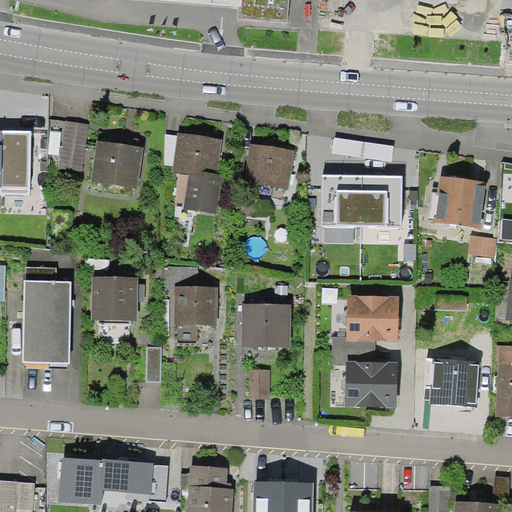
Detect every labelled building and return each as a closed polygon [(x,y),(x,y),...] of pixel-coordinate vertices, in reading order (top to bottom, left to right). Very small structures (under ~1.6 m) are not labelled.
[(288,0),(242,0),(242,6),(239,5),(237,18),(286,23),(288,0)] [(89,124),(65,121),(57,176),(80,180),(89,124)] [(17,131),(3,131),(1,188),(30,188),(31,131),(17,131)] [(199,136),(178,132),(177,136),(173,166),(172,172),(180,173),(188,174),(184,204),(183,209),(217,214),(223,174),(217,173),(222,139),(199,136)] [(173,166),(177,136),(165,134),(164,165),(173,166)] [(364,142),(334,137),(332,153),(362,157),(364,142)] [(120,144),(98,140),(91,181),(137,188),(143,147),(120,144)] [(394,146),(364,142),(362,157),(392,162),(394,146)] [(271,146),(250,143),(243,181),(288,188),(295,150),(271,146)] [(188,174),(180,173),(175,202),(184,204),(188,174)] [(361,226),(362,175),(342,175),(323,174),(322,226),(361,226)] [(382,175),(362,175),(361,226),(401,227),(402,176),(382,175)] [(463,179),(440,176),(438,193),(437,195),(439,195),(436,216),(434,216),(433,221),(481,229),(482,223),(480,222),(486,185),(483,185),(484,182),(463,179)] [(436,216),(439,195),(437,195),(438,193),(433,192),(429,220),(433,221),(434,216),(436,216)] [(511,219),(503,219),(501,238),(511,239),(511,219)] [(497,238),(471,235),(469,254),(495,256),(497,238)] [(416,244),(404,244),(404,260),(416,260),(416,244)] [(26,266),(26,280),(56,281),(57,268),(26,266)] [(167,288),(176,288),(176,286),(197,286),(198,267),(168,266),(167,288)] [(164,267),(150,267),(150,278),(163,278),(164,267)] [(138,278),(92,277),(91,320),(98,320),(98,325),(131,326),(131,321),(137,321),(137,301),(138,292),(138,284),(138,278)] [(26,280),(24,280),(22,362),(70,363),(72,282),(56,281),(26,280)] [(197,286),(176,286),(176,288),(175,325),(178,325),(197,325),(202,325),(216,326),(217,287),(197,286)] [(466,310),(467,295),(435,294),(434,309),(466,310)] [(399,296),(347,295),(346,341),(398,342),(399,318),(399,296)] [(291,305),(243,304),(242,346),(264,347),(291,347),(291,305)] [(196,343),(197,325),(178,325),(178,342),(196,343)] [(511,345),(496,345),(496,361),(498,361),(496,416),(511,417),(511,345)] [(162,348),(147,348),(146,382),(161,382),(162,348)] [(433,386),(434,359),(427,359),(425,388),(431,389),(431,386),(433,386)] [(479,361),(434,359),(433,386),(431,386),(431,389),(430,404),(467,406),(477,407),(479,361)] [(398,362),(347,361),(346,406),(397,407),(397,384),(398,362)] [(270,370),(249,370),(249,399),(270,399),(270,370)] [(100,490),(102,461),(63,458),(59,501),(102,504),(103,491),(100,490)] [(154,462),(103,459),(102,461),(100,490),(103,491),(150,494),(152,494),(154,465),(154,462)] [(168,466),(154,465),(152,494),(150,494),(149,501),(166,502),(168,466)] [(209,467),(190,466),(189,486),(190,486),(187,511),(232,511),(234,489),(231,488),(231,483),(227,482),(228,468),(209,467)] [(509,477),(495,476),(494,500),(508,501),(509,477)] [(32,511),(34,483),(0,480),(0,511),(32,511)] [(273,482),(255,481),(253,511),(312,511),(314,483),(297,483),(273,482)] [(454,511),(455,501),(457,486),(430,486),(429,511),(454,511)] [(479,503),(455,501),(454,511),(499,511),(500,504),(479,503)]
